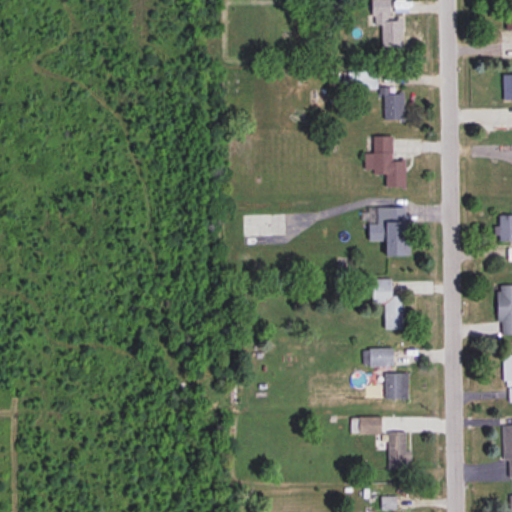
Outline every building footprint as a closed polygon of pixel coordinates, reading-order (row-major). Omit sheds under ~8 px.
[(511,75),(502,75),(502,101),(511,101),(511,75)] [(386,159),(386,132),(368,131),(367,152),(360,152),(360,170),(382,170),(382,181),(398,181),(398,159),(386,159)] [(511,285),(496,286),(497,335),(511,335),(511,285)] [(511,425),(503,426),(504,478),(511,477),(511,425)] [(403,428),(383,428),(384,465),(403,465),(403,428)]
